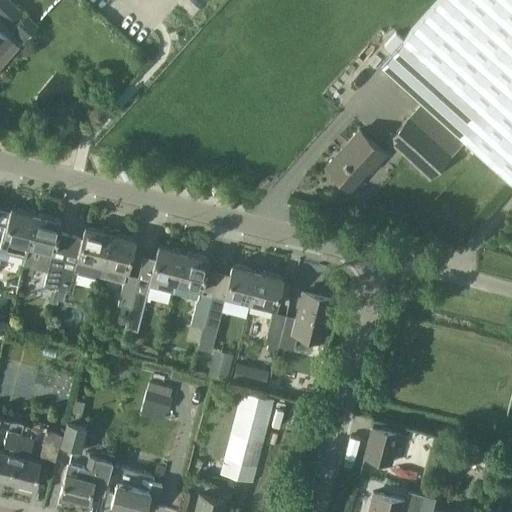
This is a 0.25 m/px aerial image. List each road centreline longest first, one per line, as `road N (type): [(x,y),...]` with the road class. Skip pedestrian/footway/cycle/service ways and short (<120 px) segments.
road 1 (residential): [(380,259),(0,161)]
road 2 (residential): [(315,511),(380,259)]
road 3 (unclassified): [(511,291),(380,259)]
